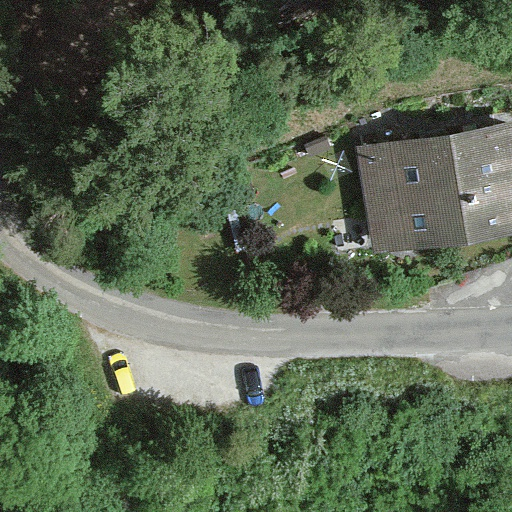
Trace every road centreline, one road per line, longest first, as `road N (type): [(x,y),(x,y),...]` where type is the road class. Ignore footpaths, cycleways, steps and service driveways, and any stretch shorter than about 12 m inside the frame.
road 1 (residential): [(511,335),(423,346),(155,332)]
road 2 (track): [(0,162),(78,30),(111,0)]
road 3 (unclassified): [(0,234),(91,302),(155,332)]
